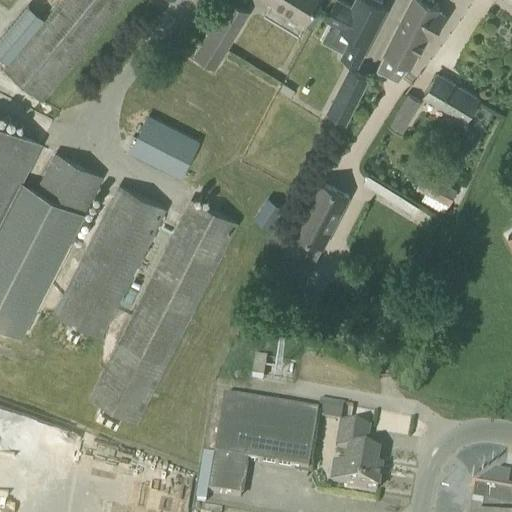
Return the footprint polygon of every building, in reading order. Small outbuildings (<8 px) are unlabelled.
[(59,0),(56,4),(44,18),(8,62),(2,69),(40,101),(122,0),(59,0)] [(273,0),(265,14),(282,23),(290,8),(307,18),(318,0),(273,0)] [(357,63),(385,8),(380,5),(383,1),(381,0),(355,0),(352,7),(339,0),(336,0),(327,18),(342,26),(341,28),(357,36),(354,42),(350,39),(342,55),(357,63)] [(412,0),(385,53),(410,66),(427,33),(433,36),(444,14),(438,11),(439,8),(433,5),(433,0),(412,0)] [(209,16),(216,20),(195,55),(214,67),(247,12),(228,1),(222,11),(215,7),(209,16)] [(347,122),(370,77),(349,66),(325,112),(347,122)] [(437,75),(425,96),(465,120),(478,99),(437,75)] [(407,93),(388,125),(401,133),(421,101),(407,93)] [(180,177),(198,140),(148,115),(129,151),(180,177)] [(0,221),(19,183),(39,145),(0,124),(0,221)] [(37,189),(82,212),(101,176),(55,153),(37,189)] [(421,200),(445,212),(457,189),(424,171),(415,187),(425,192),(421,200)] [(386,196),(391,188),(367,174),(362,181),(386,196)] [(293,233),(288,242),(287,242),(265,284),(283,294),(305,253),(316,259),(322,246),(323,247),(350,195),(318,179),(291,232),(293,233)] [(19,183),(0,221),(0,323),(22,335),(83,216),(19,183)] [(119,185),(113,198),(54,313),(99,335),(164,208),(119,185)] [(283,207),(267,197),(254,219),(269,229),(283,207)] [(406,198),(402,205),(414,212),(418,205),(406,198)] [(134,421),(236,222),(191,199),(90,398),(134,421)] [(262,379),(266,359),(254,357),(251,377),(262,379)] [(317,418),(318,413),(224,397),(208,492),(241,497),(243,485),(240,485),(244,461),(308,472),(317,418)] [(318,413),(317,418),(340,422),(343,404),(320,400),(318,413)] [(348,452),(342,485),(376,491),(380,469),(374,469),(377,455),(364,453),(368,430),(341,425),(337,450),(348,452)] [(511,511),(511,506),(504,505),(509,474),(494,472),(474,486),(470,485),(470,487),(474,487),(471,501),(482,503),(480,511),(511,511)]
